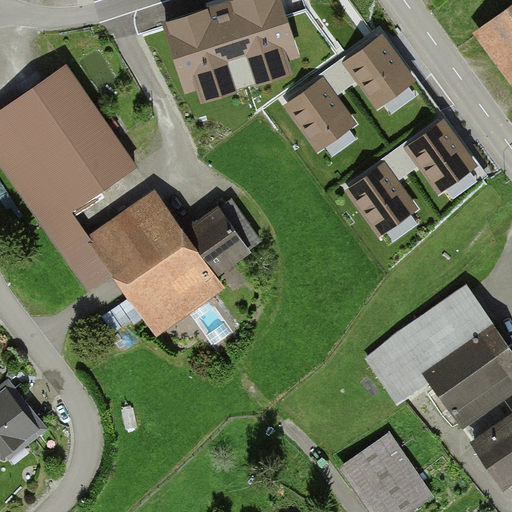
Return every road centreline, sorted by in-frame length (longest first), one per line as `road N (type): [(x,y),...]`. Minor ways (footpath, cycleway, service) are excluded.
road 1 (track): [(208,182),(231,188),(271,239),(280,270),(275,310),(248,372),(251,395),(280,420)]
road 2 (residential): [(0,293),(71,391),(89,430),(83,474),(53,511)]
road 3 (tertiary): [(511,147),(404,0)]
road 4 (residential): [(139,0),(63,19),(0,8)]
